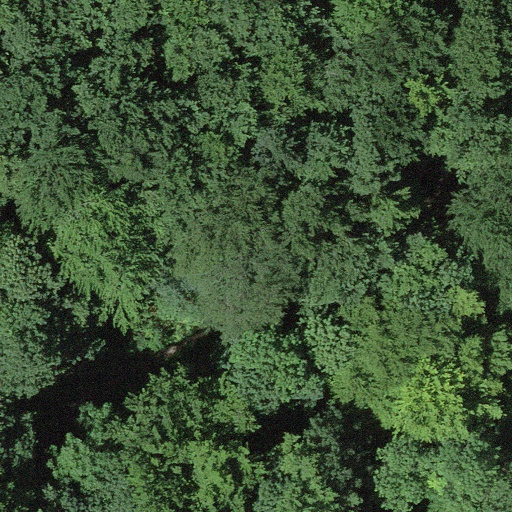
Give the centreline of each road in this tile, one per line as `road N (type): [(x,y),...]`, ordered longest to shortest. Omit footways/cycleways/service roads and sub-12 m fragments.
road 1 (track): [(429,226),(412,0)]
road 2 (track): [(455,511),(435,309)]
